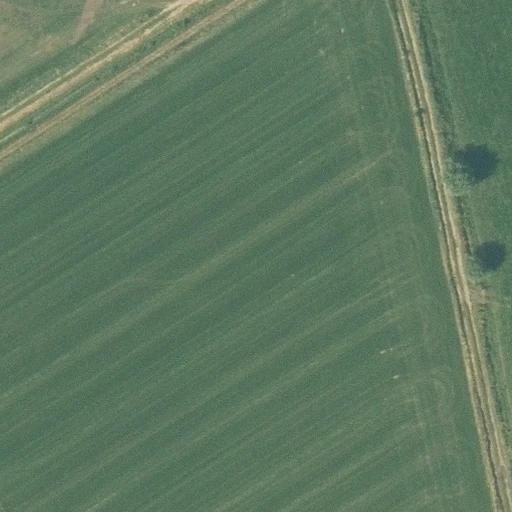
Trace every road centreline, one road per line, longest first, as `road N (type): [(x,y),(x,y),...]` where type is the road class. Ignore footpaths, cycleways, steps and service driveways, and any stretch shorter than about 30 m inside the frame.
road 1 (track): [(396,0),(507,511)]
road 2 (track): [(0,120),(189,0)]
